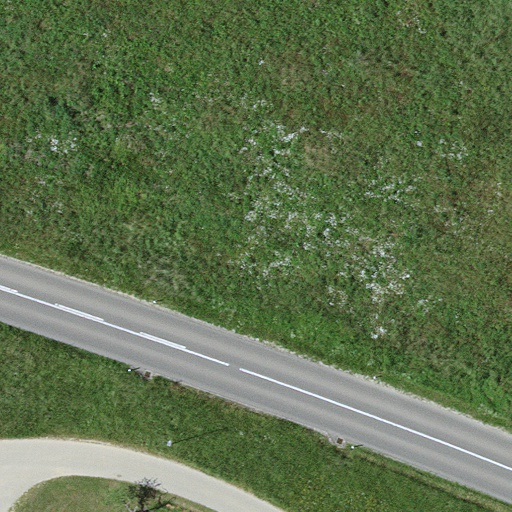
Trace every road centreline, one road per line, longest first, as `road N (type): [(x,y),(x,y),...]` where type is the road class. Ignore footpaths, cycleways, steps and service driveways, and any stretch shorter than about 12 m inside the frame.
road 1 (secondary): [(0,286),(511,470)]
road 2 (track): [(0,463),(88,464),(237,511)]
